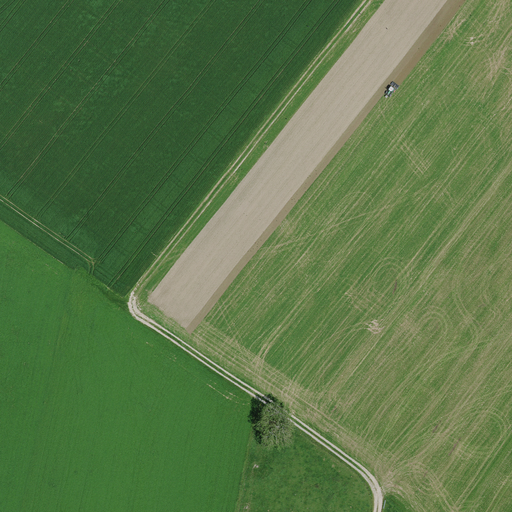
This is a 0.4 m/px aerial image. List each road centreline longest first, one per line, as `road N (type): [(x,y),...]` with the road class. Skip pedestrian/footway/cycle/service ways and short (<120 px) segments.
road 1 (track): [(359,0),(130,309)]
road 2 (track): [(377,511),(379,497),(358,469),(130,309)]
